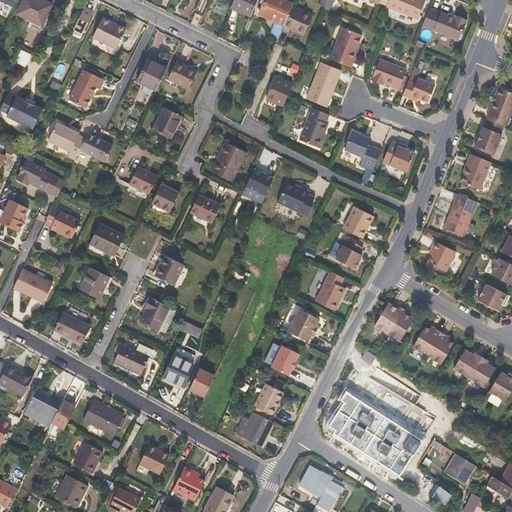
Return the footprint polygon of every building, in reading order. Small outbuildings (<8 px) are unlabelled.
[(41,26),(51,5),(40,0),(23,0),(16,14),(41,26)] [(252,15),(258,0),(234,0),(232,7),(252,15)] [(285,25),(293,6),(294,4),(285,0),(266,0),(260,14),(285,25)] [(332,11),(336,0),(330,0),(327,8),(326,9),(332,11)] [(419,19),(426,0),(424,0),(381,0),(380,3),(387,5),(387,6),(419,19)] [(290,34),(292,30),(304,35),(313,14),(293,6),(285,25),(283,30),(290,34)] [(81,31),(91,13),(81,8),(72,27),(81,31)] [(440,33),(445,20),(447,15),(430,8),(423,26),(440,33)] [(464,28),(468,20),(456,15),(455,19),(449,17),(447,15),(445,20),(464,28)] [(116,49),(124,32),(109,25),(110,22),(101,18),(92,38),(116,49)] [(459,40),(464,28),(445,20),(440,33),(459,40)] [(125,30),(110,22),(109,25),(124,32),(125,30)] [(350,67),(359,46),(357,45),(362,34),(342,27),(330,59),(350,67)] [(17,63),(26,67),(32,55),(23,50),(17,63)] [(79,69),(82,63),(74,59),(71,65),(79,69)] [(156,91),(166,69),(148,59),(138,81),(156,91)] [(399,89),(407,69),(380,59),(371,81),(378,84),(383,85),(385,83),(399,89)] [(189,89),(197,72),(177,62),(168,79),(189,89)] [(327,107),(342,70),(321,63),(306,99),(327,107)] [(297,76),(301,67),(296,65),(293,73),(297,76)] [(104,80),(83,70),(68,100),(85,109),(96,87),(100,88),(104,80)] [(429,102),(436,84),(418,78),(416,83),(410,80),(403,96),(418,101),(419,98),(429,102)] [(284,107),(293,85),(283,80),(282,83),(275,80),(266,99),(284,107)] [(507,126),(511,111),(511,93),(498,88),(486,117),(503,124),(507,126)] [(32,107),(34,102),(26,98),(24,103),(14,98),(13,101),(5,98),(0,109),(0,111),(6,115),(5,119),(31,132),(40,111),(32,107)] [(171,139),(181,116),(164,108),(153,131),(171,139)] [(318,149),(328,124),(326,123),(329,115),(313,109),(299,142),(318,149)] [(500,133),(503,124),(486,117),(483,126),(481,126),(473,148),(492,156),(501,134),(500,133)] [(134,128),(136,123),(128,119),(126,124),(134,128)] [(71,153),(69,156),(68,158),(75,162),(80,152),(85,141),(86,139),(79,136),(80,135),(58,124),(49,142),(71,153)] [(305,127),(298,124),(294,133),(301,136),(305,127)] [(370,138),(371,136),(364,133),(363,136),(352,131),(344,151),(363,158),(360,168),(373,173),(382,150),(369,146),(372,139),(370,138)] [(104,163),(112,146),(88,135),(86,139),(85,141),(80,152),(104,163)] [(408,173),(416,152),(399,146),(400,142),(392,139),(383,164),(408,173)] [(233,180),(247,152),(226,141),(218,158),(220,159),(214,171),(233,180)] [(478,190),(489,162),(469,154),(466,162),(467,164),(460,183),(478,190)] [(52,193),(60,179),(44,172),(45,170),(38,167),(39,165),(27,159),(17,180),(29,186),(30,182),(52,193)] [(150,194),(158,177),(138,167),(129,184),(150,194)] [(266,196),(274,178),(254,169),(246,187),(266,196)] [(171,211),(179,193),(162,184),(153,202),(171,211)] [(302,189),(301,189),(295,185),(293,188),(286,185),(277,203),(292,210),(302,189)] [(306,217),(314,198),(308,195),(309,192),(302,189),(292,210),(306,217)] [(464,236),(478,202),(456,194),(453,200),(454,202),(444,228),(464,236)] [(214,223),(222,205),(201,195),(192,212),(214,223)] [(0,224),(17,233),(25,218),(22,216),(26,209),(8,200),(0,215),(0,224)] [(52,228),(56,231),(65,235),(73,239),(81,221),(60,211),(61,209),(54,205),(45,225),(52,228)] [(362,238),(373,217),(355,207),(343,228),(362,238)] [(116,256),(126,236),(100,223),(90,243),(116,256)] [(511,236),(510,236),(501,252),(511,257),(511,236)] [(354,269),(362,256),(359,254),(362,248),(348,241),(345,247),(343,246),(336,260),(354,269)] [(429,254),(432,256),(427,264),(444,274),(455,252),(435,242),(429,254)] [(336,260),(343,246),(336,243),(329,256),(336,260)] [(314,259),(317,251),(308,248),(305,255),(314,259)] [(175,285),(185,264),(166,256),(157,276),(175,285)] [(511,265),(499,258),(490,276),(511,285),(511,282),(511,265)] [(100,299),(110,277),(91,268),(81,290),(100,299)] [(52,284),(23,270),(14,289),(43,303),(52,284)] [(334,311),(345,289),(326,279),(315,301),(334,311)] [(497,311),(500,305),(504,307),(509,296),(485,284),(477,301),(497,311)] [(177,310),(170,307),(171,305),(152,295),(145,307),(148,308),(142,320),(160,329),(160,328),(166,332),(177,310)] [(387,334),(399,314),(402,308),(395,304),(393,307),(388,303),(373,326),(387,334)] [(407,315),(409,312),(402,308),(399,314),(387,334),(399,342),(413,318),(407,315)] [(315,328),(319,320),(299,309),(287,332),(307,342),(312,334),(314,334),(316,329),(315,328)] [(82,344),(90,326),(63,313),(55,330),(82,344)] [(199,339),(203,330),(183,321),(179,329),(199,339)] [(430,326),(428,329),(424,327),(411,348),(426,356),(441,332),(434,328),(430,326)] [(449,342),(451,338),(447,336),(441,332),(426,356),(441,365),(453,344),(449,342)] [(142,373),(151,355),(150,354),(153,347),(141,341),(137,348),(125,342),(115,360),(142,373)] [(293,369),(297,362),(295,361),(298,355),(281,347),(271,368),(288,376),(291,369),(293,369)] [(371,364),(374,359),(376,356),(374,356),(366,350),(361,358),(371,364)] [(482,356),(475,353),(472,351),(470,354),(464,350),(453,369),(469,378),(482,356)] [(183,387),(194,365),(172,356),(162,377),(183,387)] [(484,387),(495,369),(490,365),(491,362),(482,356),(469,378),(484,387)] [(8,366),(0,380),(0,390),(2,392),(6,383),(14,370),(8,366)] [(205,396),(214,376),(200,369),(190,389),(205,396)] [(22,397),(32,379),(14,370),(6,383),(2,392),(4,392),(7,388),(22,397)] [(361,371),(360,372),(353,384),(363,389),(394,409),(389,416),(346,389),(340,397),(344,399),(329,423),(336,427),(333,432),(399,475),(402,470),(435,417),(361,371)] [(505,401),(511,389),(511,374),(509,373),(507,376),(501,372),(489,392),(505,401)] [(273,405),(276,399),(278,400),(283,392),(267,385),(256,407),(271,415),(275,407),(273,405)] [(51,423),(60,406),(35,392),(25,413),(50,426),(51,423)] [(115,436),(125,417),(95,401),(85,420),(115,436)] [(65,430),(75,410),(62,402),(60,406),(51,423),(65,430)] [(258,448),(272,422),(253,412),(249,420),(243,417),(234,436),(258,448)] [(0,443),(2,444),(11,427),(0,421),(0,443)] [(438,449),(441,444),(432,439),(430,443),(438,449)] [(92,474),(103,452),(85,443),(74,464),(92,474)] [(161,475),(171,455),(163,451),(162,452),(159,451),(159,449),(151,444),(141,464),(161,475)] [(487,452),(478,467),(491,475),(498,479),(511,488),(511,486),(511,465),(508,463),(507,464),(487,452)] [(463,483),(474,464),(456,453),(444,472),(463,483)] [(195,499),(205,480),(200,477),(201,474),(186,466),(175,487),(195,499)] [(341,486),(330,481),(332,478),(310,466),(300,485),(322,497),(313,511),(331,511),(328,511),(341,486)] [(78,507),(89,486),(68,474),(57,496),(78,507)] [(498,479),(491,475),(487,484),(511,498),(511,488),(498,479)] [(0,504),(7,508),(17,489),(0,479),(0,504)] [(110,491),(113,486),(106,482),(102,487),(110,491)] [(118,511),(124,511),(125,511),(128,511),(135,511),(142,499),(120,489),(110,508),(118,511)] [(226,511),(235,498),(219,489),(205,511),(226,511)] [(472,511),(475,508),(468,503),(463,511),(472,511)]
